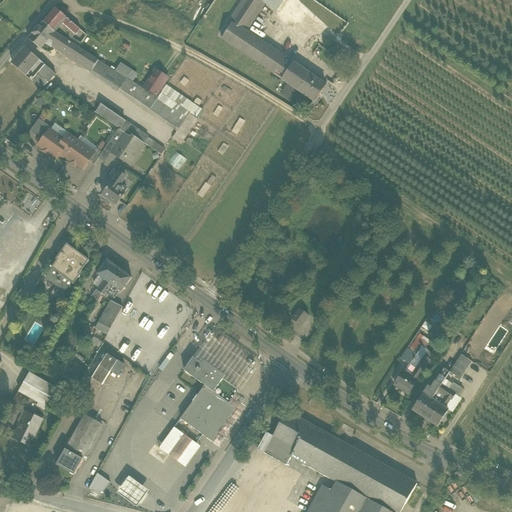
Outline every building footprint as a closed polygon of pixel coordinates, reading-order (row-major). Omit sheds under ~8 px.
[(243,0),(229,22),(232,24),(248,0),(243,0)] [(248,0),(232,24),(243,31),(244,30),(263,0),(248,0)] [(263,0),(244,30),(247,32),(266,4),(268,0),(263,0)] [(268,0),(266,4),(275,10),(281,0),(268,0)] [(55,9),(43,23),(55,33),(59,28),(63,24),(67,19),(55,9)] [(63,24),(76,36),(80,30),(67,19),(63,24)] [(80,63),(86,54),(78,48),(66,40),(55,33),(43,23),(43,22),(28,39),(41,50),(46,45),(50,40),(56,44),(55,46),(79,62),(80,63)] [(73,39),(76,36),(63,24),(59,28),(69,36),(73,39)] [(284,59),(243,31),(232,24),(221,40),(273,74),(284,59)] [(66,40),(78,48),(81,44),(73,39),(69,36),(66,40)] [(56,44),(50,40),(46,45),(52,48),(54,45),(55,46),(56,44)] [(177,133),(179,130),(150,110),(121,91),(92,72),(91,73),(77,64),(79,62),(55,46),(54,45),(52,48),(91,74),(120,94),(177,133)] [(12,65),(25,76),(39,60),(26,49),(12,65)] [(80,63),(79,62),(77,64),(91,73),(92,72),(94,69),(98,61),(86,54),(80,63)] [(273,74),(282,80),(293,64),(294,64),(295,63),(285,57),(284,59),(273,74)] [(45,66),(39,60),(25,76),(31,82),(37,75),(45,66)] [(98,61),(94,69),(99,72),(104,65),(98,61)] [(298,91),(315,102),(326,86),(309,74),(309,75),(304,72),(304,71),(299,67),(298,68),(294,65),(294,64),(293,64),(282,80),(283,81),(284,79),(299,90),(298,91)] [(115,72),(104,65),(99,72),(94,69),(92,72),(121,91),(127,80),(115,72)] [(45,66),(37,75),(48,84),(56,75),(45,66)] [(120,66),(115,72),(127,80),(132,83),(136,76),(120,66)] [(156,71),(145,88),(156,95),(167,79),(156,71)] [(42,91),(48,84),(37,75),(31,82),(42,91)] [(185,78),(180,84),(185,88),(189,82),(185,78)] [(284,79),(283,81),(288,84),(298,91),(299,90),(284,79)] [(132,83),(127,80),(121,91),(150,110),(157,99),(132,83)] [(298,91),(288,84),(281,95),(291,102),(298,91)] [(167,86),(161,95),(190,114),(196,119),(202,110),(167,86)] [(232,92),(225,86),(222,91),(229,96),(232,92)] [(157,100),(157,99),(150,110),(179,130),(190,114),(161,95),(157,100)] [(48,97),(36,101),(39,108),(51,104),(48,97)] [(119,129),(120,131),(126,122),(101,105),(95,113),(119,129)] [(219,107),(213,115),(218,118),(223,109),(219,107)] [(196,119),(190,114),(179,130),(177,133),(173,139),(181,144),(198,120),(196,119)] [(240,118),(231,133),(236,136),(245,122),(240,118)] [(30,133),(40,140),(49,127),(39,120),(30,133)] [(133,137),(144,144),(147,139),(148,137),(137,130),(126,122),(120,131),(131,139),(133,137)] [(54,125),(50,130),(64,141),(68,135),(54,125)] [(111,154),(130,166),(144,144),(133,137),(131,139),(120,131),(119,129),(108,146),(105,150),(111,154)] [(66,158),(83,169),(89,161),(94,154),(94,153),(77,142),(68,135),(64,141),(50,130),(39,146),(57,159),(60,155),(64,158),(66,158)] [(81,137),(77,142),(94,153),(97,149),(97,148),(81,137)] [(165,151),(147,139),(144,144),(162,156),(165,151)] [(103,142),(97,150),(102,154),(105,150),(108,146),(103,142)] [(224,144),(218,152),(223,156),(229,147),(224,144)] [(89,161),(95,166),(99,159),(103,154),(102,154),(97,150),(97,149),(94,153),(94,154),(89,161)] [(111,154),(105,150),(102,154),(103,154),(99,159),(105,163),(111,154)] [(168,162),(179,170),(187,160),(177,151),(168,162)] [(113,183),(113,184),(119,174),(114,171),(107,180),(113,183)] [(120,174),(119,174),(113,184),(119,188),(121,186),(126,178),(120,174)] [(207,184),(211,187),(217,179),(212,176),(207,184)] [(110,202),(116,207),(127,191),(121,186),(119,188),(113,184),(113,183),(103,197),(105,198),(105,200),(108,202),(110,202)] [(206,183),(197,195),(202,199),(211,187),(207,184),(206,183)] [(53,269),(64,276),(69,268),(68,268),(77,255),(73,252),(74,250),(67,246),(57,260),(59,261),(53,269)] [(81,258),(77,255),(68,268),(69,268),(64,276),(74,284),(80,276),(79,275),(89,261),(82,256),(81,258)] [(97,291),(102,295),(120,270),(108,261),(98,276),(100,277),(95,284),(100,288),(97,291)] [(56,287),(64,276),(53,269),(46,279),(56,287)] [(132,278),(120,270),(102,295),(107,298),(109,295),(114,298),(118,291),(121,293),(132,278)] [(74,284),(64,276),(56,287),(67,294),(74,284)] [(76,302),(83,306),(89,294),(82,291),(76,302)] [(92,298),(98,302),(102,295),(97,291),(92,298)] [(100,324),(111,330),(123,309),(112,302),(100,324)] [(292,321),(301,327),(309,316),(300,310),(292,321)] [(218,341),(210,336),(194,358),(202,364),(204,361),(225,377),(223,380),(236,390),(242,394),(258,371),(240,357),(244,353),(221,337),(218,341)] [(401,359),(411,366),(417,356),(407,349),(401,359)] [(451,371),(462,378),(474,360),(463,353),(451,371)] [(92,379),(102,386),(111,372),(117,362),(107,355),(92,379)] [(194,358),(184,371),(205,386),(214,393),(223,380),(225,377),(204,361),(202,364),(194,358)] [(424,369),(428,372),(432,365),(423,359),(419,365),(424,369)] [(0,421),(1,422),(12,404),(0,396),(0,366),(2,363),(0,361),(0,421)] [(125,367),(117,362),(111,372),(118,377),(125,367)] [(395,386),(408,394),(424,369),(419,365),(411,377),(404,372),(395,386)] [(442,374),(447,377),(451,371),(446,367),(442,374)] [(19,393),(46,408),(57,389),(30,373),(19,393)] [(436,382),(442,385),(446,380),(439,376),(436,382)] [(205,386),(181,420),(192,428),(206,438),(231,404),(237,395),(238,394),(238,392),(237,391),(237,390),(236,390),(223,380),(214,393),(205,386)] [(412,411),(421,416),(432,400),(437,392),(442,385),(436,382),(432,388),(432,389),(427,397),(423,395),(412,411)] [(456,394),(442,385),(437,392),(444,397),(451,401),(456,394)] [(214,443),(218,446),(246,408),(237,402),(240,398),(237,395),(231,404),(206,438),(214,444),(214,443)] [(440,405),(432,400),(421,416),(437,427),(448,411),(447,410),(448,408),(446,407),(451,401),(444,397),(440,403),(441,404),(440,405)] [(13,439),(27,446),(31,437),(29,436),(32,429),(37,431),(43,420),(26,412),(13,439)] [(320,474),(337,484),(388,511),(402,511),(417,485),(287,412),(273,437),(274,438),(295,450),(291,458),(320,474)] [(65,450),(83,460),(103,425),(85,416),(65,450)] [(186,468),(201,447),(175,428),(160,449),(186,468)] [(274,438),(273,437),(267,434),(257,450),(264,454),(274,438)] [(287,466),(291,458),(295,450),(274,438),(264,454),(287,466)] [(57,465),(75,474),(83,460),(65,450),(57,465)] [(74,476),(75,474),(57,465),(56,466),(74,476)] [(98,474),(89,490),(103,493),(110,483),(98,474)] [(149,492),(130,478),(118,494),(137,508),(149,492)] [(388,511),(337,484),(332,492),(323,487),(308,511),(388,511)]
